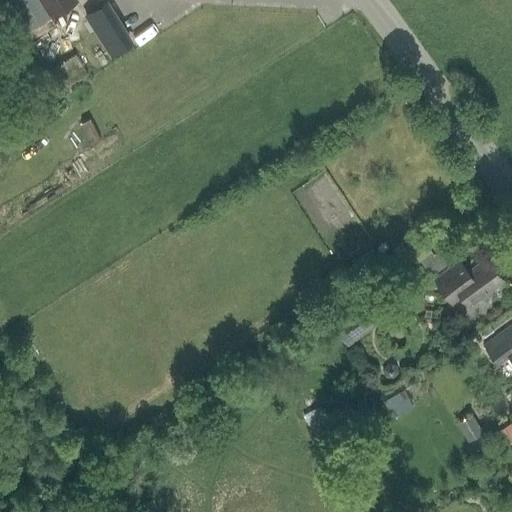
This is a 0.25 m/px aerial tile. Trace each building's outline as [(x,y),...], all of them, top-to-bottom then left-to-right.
[(79,0),(40,0),(51,17),(80,0),(79,0)] [(115,54),(138,40),(113,0),(105,0),(88,11),(115,54)] [(92,78),(76,53),(50,71),(66,95),(92,78)] [(85,120),(96,141),(113,132),(102,111),(85,120)] [(401,244),(393,250),(399,259),(408,253),(401,244)] [(469,271),(461,259),(436,277),(454,302),(463,295),(470,305),(480,298),(489,302),(495,287),(505,280),(489,257),(469,271)] [(333,324),(349,345),(380,323),(365,301),(357,307),(353,302),(339,312),(342,317),(333,324)] [(511,354),(511,356),(511,327),(488,345),(500,362),(511,354)] [(389,364),(384,370),(386,378),(394,379),(399,374),(397,366),(389,364)] [(414,406),(405,390),(385,402),(393,418),(414,406)] [(305,414),(323,448),(337,441),(330,428),(344,420),(338,409),(324,416),(320,407),(305,414)] [(472,416),(459,424),(469,440),(482,432),(472,416)] [(511,424),(511,425),(498,433),(505,444),(511,440),(511,424)] [(152,504),(149,505),(151,511),(158,511),(155,503),(152,504)]
